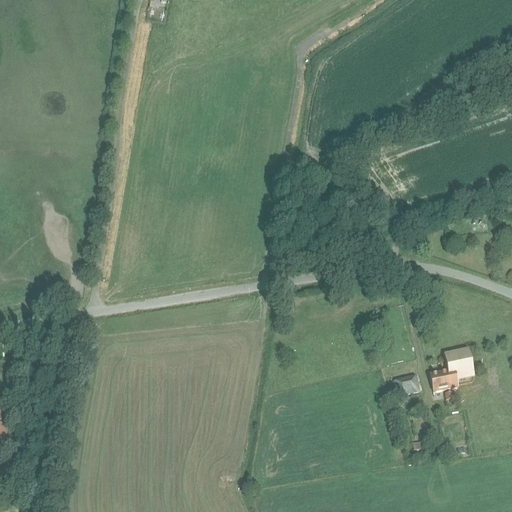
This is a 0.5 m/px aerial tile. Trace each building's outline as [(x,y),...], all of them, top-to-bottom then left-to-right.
[(470,361),(468,351),(444,356),(447,373),(430,377),(433,394),(458,389),(456,382),(474,379),(470,361)] [(393,383),(395,393),(397,398),(419,393),(416,378),(393,383)] [(452,403),(453,403),(451,394),(445,396),(447,405),(448,404),(449,407),(452,406),(452,403)] [(394,405),(396,417),(405,415),(403,403),(394,405)] [(427,443),(412,445),(413,452),(428,450),(427,443)]
